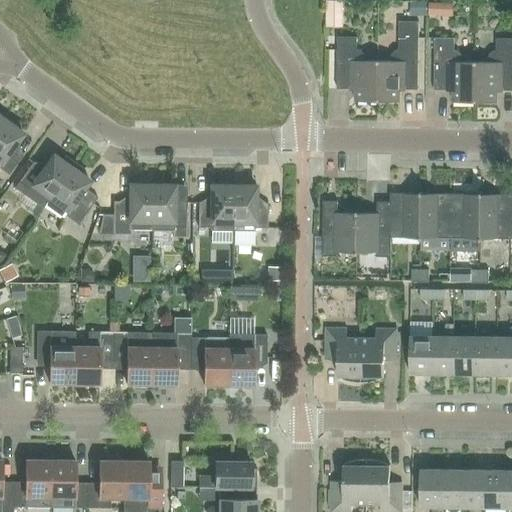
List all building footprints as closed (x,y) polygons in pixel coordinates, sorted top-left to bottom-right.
[(345,19),(345,5),(328,6),(329,20),(345,19)] [(377,62),(377,102),(399,102),(399,91),(405,91),(405,90),(418,90),(419,22),(399,22),(399,51),(395,51),(391,55),(391,62),(377,62)] [(377,102),(377,62),(364,61),(364,54),(360,50),(357,50),(357,37),(337,37),(337,89),(350,89),(350,90),(355,90),(355,101),(377,102)] [(474,103),(475,63),(461,63),(461,56),(457,51),(454,51),(454,38),(434,38),(434,90),(447,90),(447,91),(452,91),(452,102),(474,103)] [(475,63),(474,103),(496,103),(497,92),(502,92),(502,91),(511,91),(511,39),(496,39),(496,52),(492,52),(488,56),(488,63),(475,63)] [(5,121),(0,127),(0,163),(0,169),(8,175),(23,155),(13,148),(23,134),(5,121)] [(33,162),(18,182),(29,190),(32,186),(48,198),(49,198),(74,163),(64,156),(61,161),(53,155),(43,169),(33,162)] [(48,198),(44,204),(44,205),(63,218),(64,215),(78,225),(97,198),(84,188),(89,181),(81,175),(84,170),(74,163),(49,198),(48,198)] [(151,230),(152,185),(149,185),(149,182),(140,180),(139,185),(129,185),(129,202),(113,202),(113,235),(130,235),(130,230),(151,230)] [(186,238),(186,228),(186,202),(174,202),(174,185),(152,185),(151,230),(172,230),(172,237),(186,238)] [(232,231),(233,186),(211,186),(210,203),(198,202),(198,228),(210,228),(210,231),(232,231)] [(232,231),(255,231),(255,228),(267,228),(267,203),(255,203),(255,186),(233,186),(232,231)] [(420,238),(420,194),(390,193),(390,202),(391,202),(390,238),(391,238),(420,238)] [(450,238),(450,194),(420,194),(420,238),(450,238)] [(480,239),(481,194),(450,194),(450,238),(480,239)] [(510,239),(511,195),(481,194),(480,239),(510,239)] [(356,253),(357,214),(337,213),(337,201),(323,201),(322,256),(337,257),(337,252),(356,253)] [(391,202),(390,202),(377,202),(377,214),(357,214),(356,253),(376,253),(376,257),(391,257),(391,238),(390,238),(391,202)] [(419,283),(420,270),(411,270),(411,283),(419,283)] [(419,283),(428,283),(428,270),(420,270),(419,283)] [(471,283),(479,283),(480,271),(471,271),(471,283)] [(480,271),(479,283),(489,283),(489,271),(480,271)] [(432,300),(432,290),(420,290),(420,300),(432,300)] [(444,300),(444,290),(432,290),(432,300),(444,300)] [(475,300),(475,290),(463,290),(463,300),(475,300)] [(487,300),(487,290),(475,290),(475,300),(487,300)] [(453,370),(454,337),(454,324),(445,324),(445,337),(432,337),(432,370),(431,370),(431,371),(431,372),(432,373),(433,373),(434,374),(435,374),(436,374),(447,374),(448,370),(453,370)] [(511,327),(510,337),(497,337),(496,370),(496,372),(496,373),(497,374),(498,375),(499,375),(511,375),(511,373),(511,327)] [(360,383),(361,338),(346,338),(347,329),(326,329),(325,360),(337,360),(337,377),(341,379),(344,380),(348,381),(351,382),(354,383),(360,383)] [(381,379),(384,378),(384,361),(396,361),(396,329),(375,329),(375,338),(361,338),(360,383),(364,383),(368,383),(373,382),(376,381),(378,380),(381,379)] [(49,361),(49,384),(74,384),(74,346),(75,332),(36,331),(36,361),(49,361)] [(112,362),(113,332),(87,332),(87,346),(74,346),(74,384),(98,385),(99,362),(112,362)] [(151,333),(138,333),(113,332),(112,362),(126,362),(126,385),(151,385),(151,347),(151,333)] [(151,347),(151,385),(176,385),(176,363),(190,363),(190,338),(190,334),(151,334),(151,347)] [(228,348),(228,386),(253,386),(253,364),(266,364),(266,335),(253,335),(228,335),(228,348)] [(432,370),(432,337),(410,336),(409,374),(425,374),(426,370),(431,370),(432,370)] [(475,370),(475,337),(454,337),(453,370),(453,371),(453,372),(454,373),(454,374),(455,374),(456,374),(468,375),(469,370),(474,370),(475,370)] [(496,370),(497,337),(475,337),(475,370),(474,370),(474,371),(475,373),(475,374),(476,374),(477,374),(478,375),(490,375),(491,370),(496,370)] [(228,348),(204,348),(204,338),(190,338),(190,363),(203,363),(203,386),(228,386),(228,348)] [(9,347),(9,373),(21,373),(21,347),(9,347)] [(0,511),(12,511),(12,507),(13,482),(1,482),(1,460),(0,459),(0,511)] [(252,488),(256,488),(256,469),(250,469),(250,462),(230,462),(230,459),(217,459),(217,462),(214,462),(214,476),(198,476),(198,488),(219,488),(219,487),(252,488)] [(366,504),(366,459),(361,460),(358,460),(354,461),(349,462),(345,464),(343,465),(343,482),(331,482),(330,511),(351,511),(352,504),(366,504)] [(390,482),(390,465),(387,464),(384,463),(378,461),(373,460),(370,460),(366,459),(366,504),(380,504),(380,511),(401,511),(402,483),(390,482)] [(49,508),(50,460),(25,460),(25,482),(13,482),(12,507),(49,508)] [(86,508),(86,483),(74,483),(75,460),(50,460),(49,508),(86,508)] [(123,499),(123,461),(99,461),(98,483),(86,483),(86,508),(110,508),(110,499),(123,499)] [(123,461),(123,499),(122,511),(159,511),(160,467),(148,467),(148,461),(123,461)] [(170,461),(170,487),(182,487),(182,461),(170,461)] [(439,470),(438,470),(420,470),(420,507),(432,507),(431,511),(442,511),(442,507),(442,474),(443,474),(443,473),(442,472),(442,471),(441,471),(440,470),(439,470)] [(460,470),(459,470),(448,470),(448,474),(443,474),(442,474),(442,507),(463,508),(464,474),(465,474),(464,473),(464,472),(463,471),(461,470),(460,470)] [(482,470),(481,470),(470,470),(469,475),(465,474),(464,474),(463,508),(485,508),(486,475),(486,474),(486,473),(486,472),(485,472),(484,471),(483,470),(482,470)] [(504,470),(502,470),(492,470),(491,475),(486,475),(485,508),(506,508),(507,475),(508,475),(508,473),(507,473),(507,472),(506,471),(505,471),(504,471),(504,470)] [(252,508),(252,488),(219,487),(219,488),(218,511),(255,511),(256,508),(252,508)]
